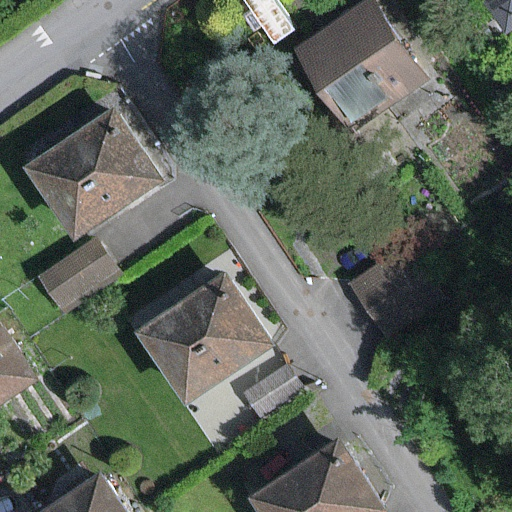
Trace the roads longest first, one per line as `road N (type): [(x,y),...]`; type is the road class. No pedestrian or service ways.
road 1 (residential): [(103,10),(434,511)]
road 2 (tertiary): [(0,84),(103,10)]
